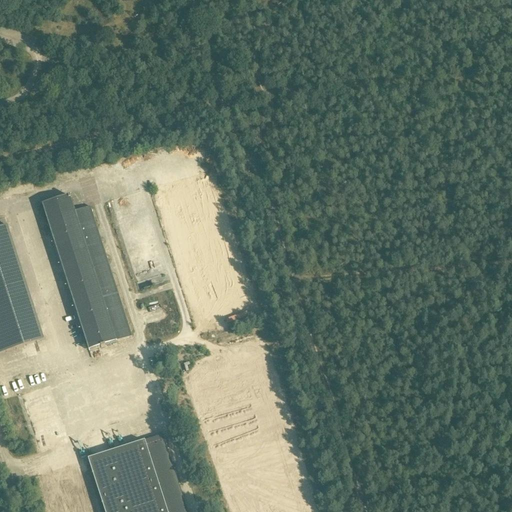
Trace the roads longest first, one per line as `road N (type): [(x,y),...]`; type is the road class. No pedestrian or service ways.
road 1 (unknown): [(394,511),(263,90),(246,0)]
road 2 (track): [(292,279),(364,511)]
road 3 (track): [(511,79),(272,90)]
road 4 (track): [(0,160),(223,102)]
road 5 (track): [(292,279),(511,264)]
road 6 (track): [(248,157),(292,279)]
